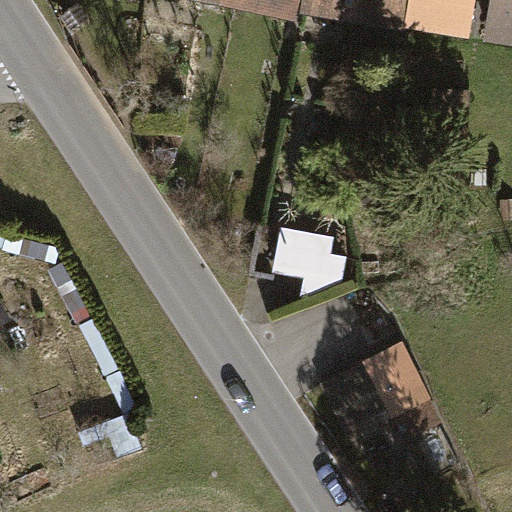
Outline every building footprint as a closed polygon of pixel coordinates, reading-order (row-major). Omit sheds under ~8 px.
[(302,0),(226,0),(226,4),(298,20),(302,0)] [(470,0),(314,0),(313,12),(466,35),(470,0)] [(511,0),(497,0),(491,42),(511,45),(511,0)] [(287,222),(280,269),(347,278),(354,231),(287,222)] [(405,344),(322,384),(352,446),(397,425),(407,445),(445,427),(405,344)]
